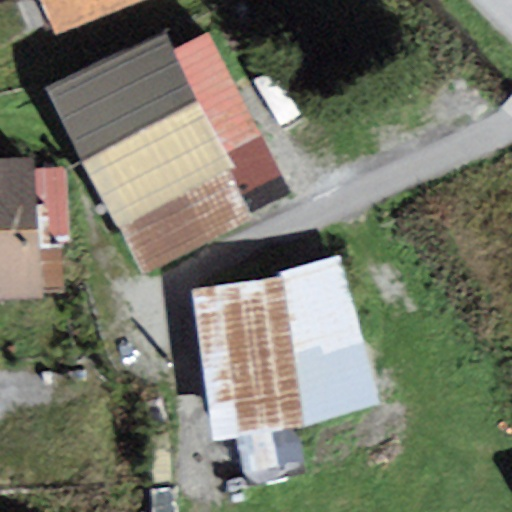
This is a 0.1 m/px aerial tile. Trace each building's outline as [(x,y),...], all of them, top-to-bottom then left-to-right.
[(50,0),(62,28),(132,0),(50,0)] [(167,42),(60,92),(122,222),(229,172),(167,42)] [(38,161),(0,162),(0,291),(43,290),(38,161)] [(295,337),(303,367),(368,350),(346,269),(289,285),(295,337)] [(289,285),(201,295),(219,441),(306,430),(295,337),(289,285)]
